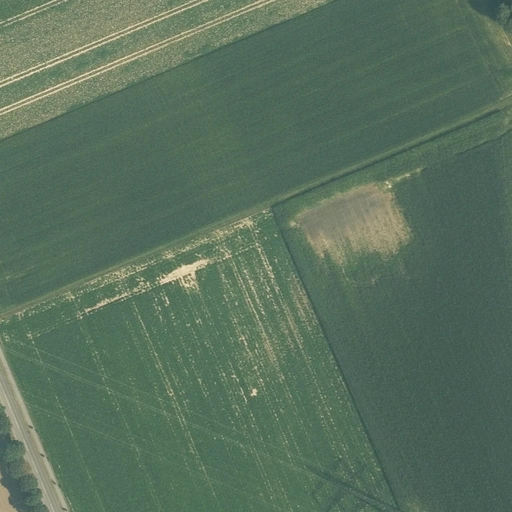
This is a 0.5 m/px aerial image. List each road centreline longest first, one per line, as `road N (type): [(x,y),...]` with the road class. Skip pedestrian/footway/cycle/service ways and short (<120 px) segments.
road 1 (track): [(0,326),(511,104)]
road 2 (tertiary): [(0,373),(58,511)]
